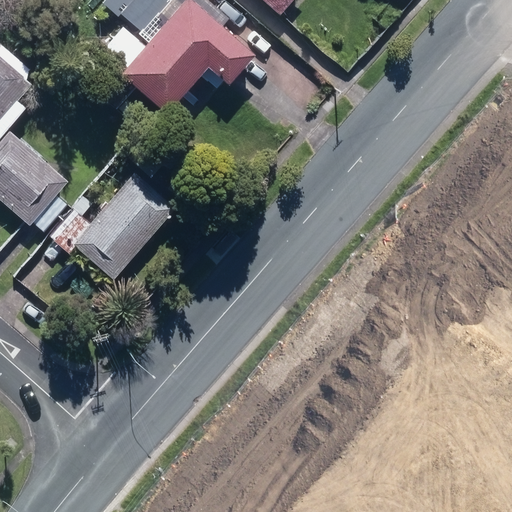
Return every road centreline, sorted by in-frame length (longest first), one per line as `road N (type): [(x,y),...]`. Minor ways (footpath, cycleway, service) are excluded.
road 1 (secondary): [(500,0),(108,447)]
road 2 (unknown): [(383,133),(511,243)]
road 3 (residential): [(108,447),(0,350)]
